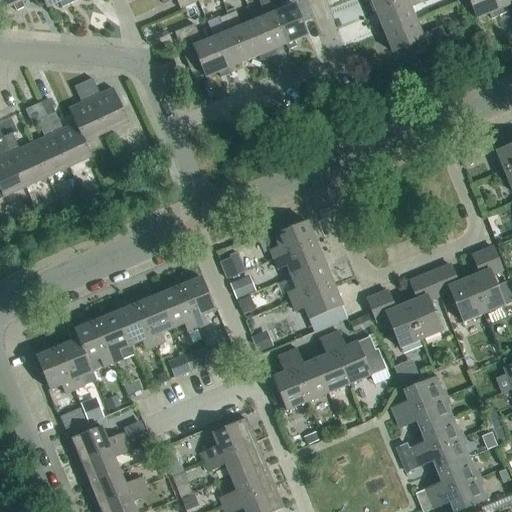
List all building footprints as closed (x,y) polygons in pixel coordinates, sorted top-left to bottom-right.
[(20,0),(0,0),(0,9),(1,12),(13,6),(16,11),(24,8),(22,2),(21,2),(20,0)] [(70,4),(67,0),(43,0),(47,8),(59,2),(62,8),(70,4)] [(161,0),(163,5),(173,0),(176,0),(180,10),(201,0),(161,0)] [(273,14),(274,14),(268,0),(264,0),(259,2),(265,17),(253,22),(268,58),(276,55),(274,50),(286,45),(273,14)] [(285,9),(274,14),(273,14),(286,45),(288,50),(296,47),(294,41),(307,36),(301,24),(312,19),(304,0),(285,0),(282,2),(285,9)] [(364,0),(366,3),(371,1),(376,13),(407,0),(364,0)] [(381,25),(375,27),(379,35),(415,20),(410,8),(425,2),(424,0),(407,0),(376,13),(381,25)] [(499,16),(492,0),(455,0),(460,11),(471,7),(476,19),(489,14),(491,19),(499,16)] [(511,0),(492,0),(499,16),(507,13),(505,7),(511,4),(511,0)] [(268,58),(253,22),(241,27),(236,12),(227,15),(246,61),(258,56),(260,62),(268,58)] [(246,61),(227,15),(219,19),(225,34),(213,38),(229,75),(236,72),(234,66),(246,61)] [(441,27),(428,32),(427,29),(420,32),(415,20),(379,35),(382,43),(387,41),(393,53),(405,48),(410,59),(435,49),(460,39),(445,36),(441,27)] [(229,75),(213,38),(202,43),(194,25),(175,33),(179,44),(190,70),(201,65),(206,78),(218,73),(221,78),(229,75)] [(92,79),(83,83),(106,132),(128,122),(113,89),(100,95),(92,79)] [(106,132),(83,83),(74,87),(82,104),(68,110),(75,125),(75,124),(84,143),(84,142),(106,132)] [(75,124),(75,125),(63,130),(48,100),(40,104),(69,167),(91,157),(84,142),(84,143),(75,124)] [(69,167),(40,104),(25,111),(30,121),(38,124),(45,138),(32,144),(47,177),(69,167)] [(0,198),(25,187),(0,132),(0,156),(1,159),(0,159),(0,198)] [(47,177),(32,144),(19,150),(11,134),(3,138),(0,132),(25,187),(47,177)] [(501,137),(490,141),(494,152),(495,152),(506,148),(501,137)] [(495,152),(504,172),(511,168),(511,145),(506,148),(495,152)] [(269,251),(273,261),(315,243),(306,222),(273,235),(278,247),(269,251)] [(324,264),(315,243),(273,261),(277,270),(286,267),(291,278),(324,264)] [(471,256),(479,274),(468,279),(483,314),(511,302),(511,297),(506,282),(495,287),(491,275),(502,271),(492,247),(471,256)] [(245,272),(238,255),(219,263),(227,280),(245,272)] [(333,285),(324,264),(291,278),(296,289),(287,293),(291,303),(333,285)] [(483,314),(468,279),(457,283),(449,265),(429,273),(439,297),(450,292),(462,323),(483,314)] [(428,301),(439,297),(429,273),(409,282),(416,300),(405,304),(420,340),(441,332),(428,301)] [(201,278),(179,287),(197,329),(206,325),(203,316),(215,311),(201,278)] [(236,301),(251,295),(245,280),(230,286),(236,301)] [(342,307),(333,285),(291,303),(295,312),(304,309),(309,321),(342,307)] [(197,329),(179,287),(158,296),(172,329),(183,324),(187,333),(197,329)] [(420,340),(405,304),(394,309),(387,291),(366,299),(376,323),(387,318),(399,349),(420,340)] [(172,329),(158,296),(137,304),(155,346),(164,342),(160,334),(172,329)] [(242,315),(253,310),(248,298),(236,302),(242,315)] [(155,346),(137,304),(116,313),(130,346),(141,342),(145,350),(155,346)] [(130,346),(116,313),(95,322),(112,364),(134,355),(130,346)] [(356,333),(371,327),(366,316),(351,322),(356,333)] [(112,364),(95,322),(73,331),(77,340),(78,340),(88,364),(88,363),(99,359),(103,368),(112,364)] [(370,337),(357,343),(345,348),(338,332),(329,336),(349,385),(370,376),(386,369),(378,349),(375,350),(370,337)] [(257,354),(270,349),(263,333),(251,338),(255,347),(257,354)] [(349,385),(329,336),(319,340),(325,356),(314,360),(328,394),(349,385)] [(96,381),(88,363),(88,364),(78,340),(77,340),(57,348),(74,391),(96,381)] [(74,391),(57,348),(35,357),(49,391),(61,386),(65,394),(74,391)] [(190,371),(210,363),(204,348),(183,356),(190,371)] [(207,354),(211,364),(215,362),(221,360),(217,349),(207,354)] [(328,394),(314,360),(302,365),(296,350),(287,354),(307,402),(328,394)] [(307,402),(287,354),(277,358),(283,373),(271,378),(285,411),(307,402)] [(169,363),(175,377),(190,371),(183,356),(169,363)] [(511,358),(503,362),(505,368),(511,365),(511,358)] [(411,361),(393,368),(400,383),(417,376),(411,361)] [(507,375),(511,387),(511,365),(505,368),(501,370),(504,377),(507,375)] [(156,377),(159,385),(168,381),(164,373),(156,377)] [(395,419),(446,398),(443,391),(440,392),(435,378),(403,391),(408,402),(391,409),(395,419)] [(138,380),(122,386),(126,396),(142,390),(138,380)] [(108,412),(119,407),(115,397),(104,402),(108,412)] [(449,404),(446,398),(395,419),(399,428),(416,421),(420,432),(451,419),(446,405),(449,404)] [(88,423),(103,417),(96,400),(81,406),(88,423)] [(201,454),(205,463),(255,442),(245,419),(212,433),(217,447),(201,454)] [(402,463),(463,438),(460,432),(457,433),(451,419),(420,432),(425,443),(408,450),(406,444),(396,449),(402,463)] [(490,422),(492,426),(499,442),(506,439),(498,419),(490,422)] [(76,463),(126,443),(122,434),(106,440),(100,427),(67,441),(76,463)] [(321,440),(318,433),(304,438),(307,446),(321,440)] [(465,444),(463,438),(402,463),(406,473),(432,462),(437,473),(468,460),(462,446),(465,444)] [(264,464),(255,442),(205,463),(208,472),(225,465),(230,478),(264,464)] [(130,452),(126,443),(76,463),(85,486),(119,472),(113,459),(130,452)] [(176,446),(161,452),(162,454),(167,466),(180,461),(181,460),(176,446)] [(429,500),(479,479),(477,472),(474,473),(468,460),(437,473),(441,483),(425,490),(429,500)] [(180,461),(167,466),(172,478),(183,473),(184,473),(180,461)] [(273,486),(264,464),(230,478),(236,491),(219,498),(223,507),(273,486)] [(503,484),(511,481),(506,470),(499,473),(503,484)] [(94,508),(145,487),(141,478),(124,485),(119,472),(85,486),(94,508)] [(177,490),(188,485),(183,473),(172,478),(177,490)] [(479,486),(482,485),(479,479),(429,500),(433,509),(449,502),(452,511),(456,511),(485,500),(479,486)] [(274,511),(283,509),(273,486),(223,507),(225,511),(236,511),(243,509),(244,511),(274,511)] [(148,496),(145,487),(94,508),(96,511),(135,511),(132,503),(148,496)] [(425,490),(414,495),(418,504),(429,500),(425,490)] [(194,507),(190,496),(181,500),(185,511),(194,507)] [(425,511),(433,509),(429,500),(418,504),(420,510),(420,511),(425,511)]
